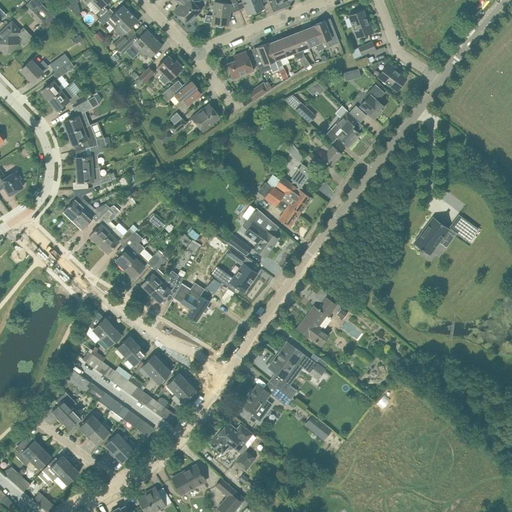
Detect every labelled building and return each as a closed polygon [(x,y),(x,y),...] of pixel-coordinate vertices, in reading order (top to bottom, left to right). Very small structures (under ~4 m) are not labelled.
[(37,0),(31,0),(26,5),(31,10),(38,9),(43,5),(37,0)] [(96,14),(100,18),(108,10),(104,6),(110,0),(82,0),(85,2),(86,0),(89,0),(100,10),(96,14)] [(199,0),(175,0),(180,5),(173,11),(185,22),(188,19),(190,21),(201,10),(195,4),(199,0)] [(206,15),(204,22),(211,23),(212,23),(216,24),(216,25),(217,27),(222,27),(223,26),(223,25),(225,25),(228,25),(229,19),(229,14),(240,10),(237,3),(236,0),(235,0),(226,0),(226,3),(214,1),(213,13),(212,16),(206,15)] [(242,0),(248,14),(263,9),(259,0),(242,0)] [(103,25),(107,22),(114,29),(132,11),(129,8),(127,10),(122,5),(114,13),(109,9),(108,10),(100,18),(98,20),(103,25)] [(348,15),(352,25),(357,38),(364,35),(373,32),(369,22),(368,23),(363,10),(360,11),(358,10),(352,12),(351,14),(348,15)] [(126,33),(131,28),(138,21),(133,16),(135,14),(132,11),(114,29),(121,36),(114,43),(119,48),(122,45),(127,40),(123,36),(126,33)] [(339,42),(337,38),(334,28),(328,30),(324,20),(312,25),(313,26),(320,43),(327,40),(329,46),(339,42)] [(13,48),(20,41),(24,45),(23,45),(24,46),(33,37),(32,37),(31,37),(22,28),(19,31),(11,22),(12,22),(12,21),(0,32),(0,50),(1,50),(6,55),(13,48)] [(320,43),(313,26),(302,30),(308,47),(315,44),(318,51),(322,49),(320,43)] [(139,53),(156,36),(153,32),(151,34),(146,29),(139,36),(135,32),(127,40),(122,45),(127,49),(131,45),(139,53)] [(291,35),(300,58),(303,67),(310,65),(304,56),(302,49),(308,47),(302,30),(291,35)] [(77,43),(83,39),(80,34),(73,39),(77,43)] [(296,60),(300,58),(291,35),(280,39),(286,55),(293,53),(296,60)] [(159,39),(156,36),(139,53),(143,57),(146,53),(150,57),(162,45),(157,40),(159,39)] [(104,39),(101,42),(106,47),(111,42),(106,37),(104,39)] [(280,39),(269,43),(275,60),(278,67),(282,65),(289,62),(286,55),(280,39)] [(261,57),(255,59),(259,68),(261,73),(271,69),(271,70),(278,68),(278,67),(275,60),(269,43),(268,42),(257,47),(261,57)] [(372,42),(363,46),(358,48),(361,55),(366,53),(375,49),(372,42)] [(226,64),(232,77),(232,79),(249,73),(253,71),(246,51),(233,56),(234,58),(226,61),(227,63),(226,64)] [(49,64),(55,72),(70,61),(65,53),(49,64)] [(170,80),(175,74),(182,67),(176,61),(174,62),(168,56),(157,67),(164,74),(159,79),(164,85),(169,80),(170,80)] [(355,61),(358,68),(370,64),(367,57),(355,61)] [(32,81),(39,74),(42,72),(48,66),(42,61),(37,66),(31,60),(21,70),(32,81)] [(55,72),(53,73),(56,78),(57,79),(62,75),(74,67),(70,61),(55,72)] [(388,63),(382,71),(378,77),(397,91),(399,88),(401,88),(405,83),(404,81),(406,79),(399,74),(400,72),(388,63)] [(138,77),(139,78),(136,81),(140,85),(143,82),(144,83),(154,73),(148,67),(138,77)] [(283,69),(279,70),(282,79),(287,77),(284,68),(283,69)] [(56,78),(41,91),(45,95),(49,100),(61,91),(58,87),(61,84),(57,79),(56,78)] [(178,80),(170,86),(161,94),(167,101),(174,96),(179,101),(182,99),(187,105),(201,94),(196,88),(197,87),(192,81),(185,86),(183,84),(182,85),(178,80)] [(254,100),(267,91),(264,82),(249,92),(254,100)] [(61,91),(49,100),(54,106),(53,106),(56,110),(64,104),(69,100),(73,108),(77,105),(88,100),(87,98),(90,96),(88,93),(85,94),(82,95),(79,97),(76,93),(74,95),(68,87),(67,86),(61,91)] [(359,106),(365,110),(366,112),(373,118),(384,107),(378,101),(385,93),(377,86),(370,94),(366,99),(359,106)] [(285,98),(309,121),(316,115),(297,98),(298,98),(293,93),(285,98)] [(83,127),(90,124),(85,112),(99,104),(94,96),(91,98),(88,100),(77,105),(73,108),(78,116),(63,121),(65,126),(66,126),(68,133),(83,127)] [(198,112),(191,118),(202,131),(219,117),(209,104),(199,113),(198,112)] [(355,105),(349,112),(360,122),(366,115),(355,105)] [(360,134),(357,131),(363,126),(357,121),(356,122),(347,112),(330,130),(337,136),(337,137),(348,147),(360,134)] [(182,118),(177,113),(170,118),(174,124),(182,118)] [(174,124),(170,128),(175,134),(186,124),(182,118),(174,124)] [(86,139),(90,147),(106,143),(104,137),(96,139),(90,124),(83,127),(68,133),(71,139),(70,140),(72,144),(86,139)] [(167,131),(158,138),(163,144),(172,136),(167,131)] [(321,158),(323,159),(330,166),(341,154),(334,147),(332,146),(315,131),(310,135),(313,138),(312,139),(321,147),(326,152),(321,158)] [(106,143),(90,147),(89,147),(90,153),(91,156),(75,157),(76,162),(77,170),(92,168),(98,168),(97,155),(100,152),(107,150),(112,148),(110,142),(106,143)] [(311,152),(306,158),(314,166),(320,160),(311,152)] [(279,180),(275,185),(285,192),(280,199),(295,209),(292,212),(298,216),(305,206),(311,197),(298,188),(299,185),(301,187),(313,171),(302,164),(301,164),(302,165),(299,169),(298,168),(297,169),(298,170),(292,179),(291,179),(293,181),(291,183),(290,185),(280,178),(279,180)] [(77,182),(87,181),(93,181),(93,187),(94,186),(99,184),(115,179),(113,172),(100,177),(100,168),(98,168),(92,168),(77,170),(78,177),(77,177),(77,182)] [(0,189),(4,187),(9,195),(23,187),(19,180),(21,179),(15,171),(5,178),(0,170),(0,189)] [(273,186),(269,191),(265,197),(264,198),(284,211),(278,219),(290,227),(298,216),(292,212),(295,209),(280,199),(285,192),(275,185),(274,187),(273,186)] [(64,210),(63,211),(67,215),(68,214),(73,219),(88,203),(83,198),(83,195),(95,190),(94,186),(93,187),(88,188),(73,190),(74,200),(71,203),(64,210)] [(96,222),(97,220),(110,208),(105,203),(95,209),(88,203),(73,219),(78,224),(78,225),(81,228),(92,218),(96,222)] [(101,224),(100,225),(89,236),(93,239),(94,239),(99,244),(115,227),(116,226),(110,221),(109,216),(111,215),(113,216),(121,207),(116,203),(110,207),(110,208),(97,220),(101,224)] [(278,238),(273,235),(278,227),(256,207),(242,226),(257,237),(255,241),(258,243),(254,249),(265,257),(273,245),(276,241),(278,238)] [(162,229),(167,223),(155,214),(150,220),(162,229)] [(458,215),(450,227),(457,233),(469,241),(478,229),(458,215)] [(433,217),(414,243),(421,248),(420,249),(422,250),(423,250),(430,255),(439,242),(449,229),(448,229),(442,224),(442,223),(440,221),(440,222),(433,217)] [(121,238),(125,242),(135,231),(138,229),(133,224),(125,233),(122,230),(120,232),(115,227),(99,244),(104,249),(107,253),(121,238)] [(135,231),(125,242),(129,246),(115,260),(124,269),(140,253),(144,248),(139,243),(143,238),(135,231)] [(232,236),(227,243),(245,256),(251,249),(232,236)] [(230,247),(227,251),(230,253),(229,254),(240,263),(240,262),(244,257),(230,247)] [(148,260),(140,253),(124,269),(133,277),(147,263),(151,267),(163,254),(158,250),(148,260)] [(155,270),(148,278),(141,285),(145,288),(146,288),(151,293),(166,277),(158,269),(167,258),(163,254),(151,267),(155,270)] [(217,266),(211,273),(217,280),(235,292),(235,291),(234,291),(237,286),(244,291),(255,275),(257,273),(243,263),(243,264),(242,264),(233,277),(217,266)] [(166,277),(151,293),(156,298),(159,302),(163,298),(166,295),(170,290),(171,289),(176,292),(181,283),(184,278),(183,278),(178,275),(171,270),(166,277)] [(205,274),(197,283),(201,286),(204,289),(213,294),(221,283),(217,281),(209,273),(207,272),(205,274)] [(181,283),(173,298),(190,310),(187,315),(196,321),(202,311),(205,313),(209,307),(206,305),(209,302),(200,296),(200,295),(199,296),(190,289),(181,283)] [(337,305),(334,303),(326,297),(318,309),(314,306),(297,328),(309,338),(321,346),(330,334),(324,329),(331,319),(328,317),(337,305)] [(222,328),(228,332),(235,322),(221,311),(203,336),(211,342),(222,328)] [(100,338),(113,326),(104,317),(92,329),(100,338)] [(121,335),(113,326),(100,338),(109,347),(121,335)] [(129,336),(122,343),(117,348),(125,357),(138,344),(129,336)] [(277,356),(268,367),(275,372),(276,373),(282,378),(283,378),(288,371),(290,373),(297,363),(301,367),(318,379),(325,370),(287,341),(280,351),(282,352),(278,357),(277,356)] [(146,353),(138,344),(125,357),(134,365),(146,353)] [(154,354),(147,361),(141,366),(150,375),(162,363),(154,354)] [(158,384),(164,379),(171,372),(162,363),(150,375),(158,384)] [(175,393),(187,382),(179,373),(166,384),(175,393)] [(296,390),(285,381),(279,388),(290,397),(296,390)] [(196,390),(187,382),(175,393),(183,402),(196,390)] [(248,393),(239,405),(247,411),(248,410),(250,411),(253,413),(252,416),(260,421),(272,404),(265,399),(270,393),(266,390),(263,388),(258,384),(250,394),(248,393)] [(284,405),(290,397),(279,388),(273,396),(284,405)] [(59,404),(52,411),(60,420),(73,408),(77,404),(65,391),(55,401),(59,404)] [(73,408),(60,420),(69,429),(73,425),(75,427),(83,419),(81,417),(73,408)] [(92,414),(87,419),(79,426),(88,435),(100,423),(92,414)] [(306,424),(326,441),(335,430),(315,414),(306,424)] [(228,422),(218,434),(217,432),(208,443),(222,454),(230,444),(242,454),(236,462),(246,470),(255,458),(246,450),(247,448),(244,444),(252,433),(240,424),(236,429),(228,422)] [(100,423),(88,435),(96,444),(109,432),(100,423)] [(113,453),(125,441),(117,432),(104,445),(113,453)] [(26,464),(43,448),(40,445),(42,443),(36,437),(33,441),(28,436),(28,435),(20,442),(21,443),(21,442),(26,447),(16,456),(25,465),(26,464)] [(134,450),(125,441),(113,453),(121,462),(134,450)] [(51,457),(43,448),(26,464),(34,473),(39,469),(51,457)] [(58,476),(71,463),(62,455),(50,467),(58,476)] [(79,472),(71,463),(58,476),(67,484),(79,472)] [(205,481),(201,473),(196,464),(172,478),(181,494),(205,481)] [(216,485),(216,486),(227,495),(217,508),(221,511),(234,511),(236,510),(238,511),(248,502),(222,479),(216,485)] [(138,499),(143,507),(145,511),(153,511),(165,505),(155,487),(148,491),(149,492),(138,499)] [(6,496),(0,502),(0,504),(3,508),(10,501),(6,496)]
